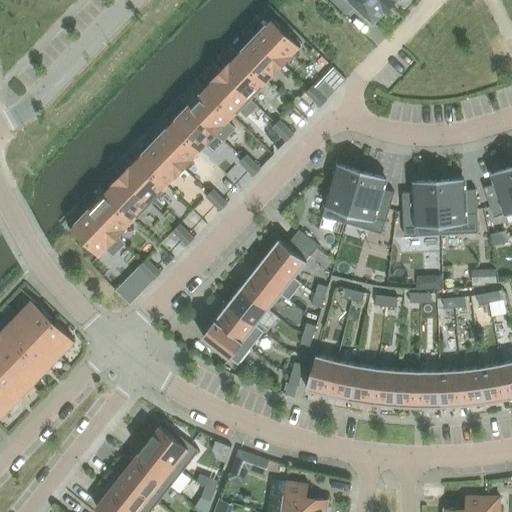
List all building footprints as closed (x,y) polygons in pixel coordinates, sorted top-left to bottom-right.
[(391,6),(385,0),(332,0),(347,14),(356,5),(377,25),(386,16),(383,13),(385,11),(386,11),(391,6)] [(255,36),(285,65),(302,47),(272,19),(255,36)] [(268,82),(285,65),(255,36),(238,53),(268,82)] [(221,71),(251,99),(268,82),(238,53),(221,71)] [(221,71),(205,88),(235,117),(240,111),(247,117),(258,106),(251,99),(221,71)] [(313,86),(306,93),(314,100),(321,93),(313,86)] [(205,88),(188,105),(225,141),(236,129),(229,123),(235,117),(205,88)] [(314,100),(321,107),(328,100),(321,93),(314,100)] [(225,141),(188,105),(171,123),(201,151),(207,145),(214,152),(225,141)] [(280,135),(287,128),(280,121),(273,128),(280,135)] [(184,169),(201,151),(171,123),(155,140),(184,169)] [(280,135),(288,142),(294,135),(287,128),(280,135)] [(138,157),(168,186),(184,169),(155,140),(138,157)] [(247,169),(254,162),(247,155),(240,162),(247,169)] [(151,203),(168,186),(138,157),(121,174),(151,203)] [(233,161),(226,171),(238,179),(244,168),(233,161)] [(247,169),(254,176),(261,169),(254,162),(247,169)] [(339,165),(334,182),(324,216),(348,223),(361,177),(363,172),(339,165)] [(511,211),(511,167),(493,174),(496,184),(484,188),(495,217),(511,211)] [(363,172),(361,177),(348,223),(383,233),(395,192),(383,189),(386,179),(363,172)] [(105,192),(134,220),(151,203),(121,174),(105,192)] [(464,180),(439,181),(442,235),(479,233),(477,190),(465,190),(464,180)] [(439,181),(415,182),(415,193),(403,194),(405,237),(442,235),(439,181)] [(213,190),(206,197),(214,204),(221,197),(213,190)] [(118,237),(134,220),(105,192),(88,208),(85,205),(85,206),(125,244),(118,237)] [(214,204),(221,211),(228,204),(221,197),(214,204)] [(85,206),(67,224),(100,256),(107,249),(114,256),(125,244),(85,206)] [(180,224),(173,231),(180,238),(187,231),(180,224)] [(300,230),(290,242),(311,257),(320,245),(300,230)] [(180,238),(188,245),(194,238),(187,231),(180,238)] [(504,231),(491,234),(493,245),(507,242),(504,231)] [(280,239),(266,256),(302,284),(303,284),(295,277),(308,261),(280,239)] [(302,284),(266,256),(254,272),(290,300),(302,284)] [(147,259),(140,266),(147,273),(154,266),(147,259)] [(147,273),(154,280),(161,273),(154,266),(147,273)] [(495,270),(483,271),(484,283),(496,282),(495,270)] [(254,272),(241,288),(269,310),(282,295),(289,301),(290,300),(254,272)] [(429,281),(429,290),(441,290),(441,277),(434,277),(429,281)] [(325,297),(328,287),(318,284),(315,294),(325,297)] [(269,310),(241,288),(228,304),(264,332),(265,332),(257,325),(269,310)] [(355,290),(344,288),(342,297),(352,300),(355,290)] [(352,300),(363,303),(365,293),(355,290),(352,300)] [(499,291),(488,293),(490,303),(501,300),(499,291)] [(421,293),(410,292),(410,302),(421,303),(421,293)] [(432,293),(421,293),(421,303),(432,303),(432,293)] [(488,293),(477,295),(479,305),(490,303),(488,293)] [(315,294),(312,305),(322,308),(325,297),(315,294)] [(388,296),(377,295),(376,305),(386,306),(388,296)] [(386,306),(397,308),(398,298),(388,296),(386,306)] [(465,296),(455,297),(455,308),(466,307),(465,296)] [(455,297),(444,298),(445,308),(455,308),(455,297)] [(39,336),(54,320),(32,300),(18,315),(39,336)] [(228,304),(216,320),(252,348),(264,332),(228,304)] [(39,336),(18,315),(4,330),(25,350),(39,336)] [(39,336),(61,356),(76,341),(54,320),(39,336)] [(252,348),(216,320),(202,337),(238,365),(252,348)] [(313,336),(317,326),(307,323),(304,333),(313,336)] [(25,350),(4,330),(0,333),(0,354),(11,365),(25,350)] [(304,333),(301,344),(310,347),(313,336),(304,333)] [(25,350),(47,371),(61,356),(39,336),(25,350)] [(11,365),(33,386),(47,371),(25,350),(11,365)] [(0,376),(11,365),(0,354),(0,376)] [(307,389),(329,395),(338,360),(317,355),(307,389)] [(358,364),(338,360),(329,395),(351,400),(358,364)] [(511,360),(502,363),(508,399),(511,397),(511,360)] [(295,362),(292,372),(302,375),(305,365),(295,362)] [(486,402),(508,399),(502,363),(482,367),(486,402)] [(351,400),(374,403),(378,367),(358,364),(351,400)] [(0,376),(0,382),(19,401),(33,386),(11,365),(0,376)] [(399,369),(378,367),(374,403),(396,405),(399,369)] [(482,367),(461,369),(464,405),(486,402),(482,367)] [(396,405),(419,406),(420,370),(399,369),(396,405)] [(441,406),(464,405),(461,369),(440,370),(441,406)] [(440,370),(420,370),(419,406),(441,406),(440,370)] [(292,372),(289,383),(299,386),(302,375),(292,372)] [(0,412),(3,415),(4,416),(19,401),(0,382),(0,412)] [(161,426),(148,443),(184,471),(200,451),(181,436),(178,439),(161,426)] [(148,443),(135,459),(171,487),(184,471),(148,443)] [(270,461),(239,450),(234,465),(249,471),(251,467),(266,472),(270,461)] [(135,459),(122,475),(158,503),(171,487),(135,459)] [(122,475),(110,491),(136,511),(151,511),(158,503),(122,475)] [(209,477),(205,487),(215,491),(219,481),(209,477)] [(327,511),(329,500),(308,497),(309,484),(286,481),(273,479),(267,511),(327,511)] [(215,491),(205,487),(201,497),(211,501),(215,491)] [(136,511),(110,491),(97,507),(102,511),(136,511)] [(443,511),(500,511),(500,497),(466,496),(466,509),(444,509),(443,511)]
